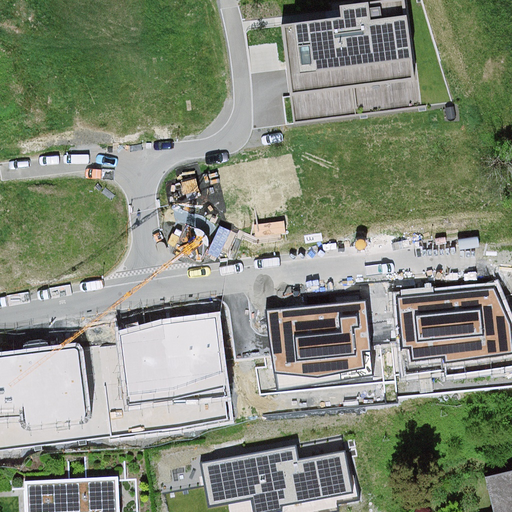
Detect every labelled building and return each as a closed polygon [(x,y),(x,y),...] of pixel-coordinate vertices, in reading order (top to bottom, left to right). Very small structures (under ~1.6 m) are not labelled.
[(412,0),(333,0),(335,10),(272,19),(285,107),(425,87),(412,0)] [(494,287),(398,298),(403,346),(411,345),(413,358),(445,354),(446,361),(511,353),(511,336),(511,324),(494,287)] [(365,302),(265,310),(274,373),(317,378),(364,368),(363,353),(370,352),(365,302)] [(162,325),(120,336),(127,395),(175,390),(221,373),(215,318),(162,325)] [(73,349),(0,358),(0,409),(23,408),(25,424),(26,426),(31,426),(82,420),(85,418),(86,414),(78,353),(76,351),(73,349)] [(296,445),(199,463),(208,509),(250,500),(252,511),(277,511),(282,511),(281,507),(353,493),(345,450),(298,459),(296,445)] [(511,511),(511,471),(486,477),(494,511),(511,511)] [(121,511),(120,476),(25,481),(26,511),(121,511)]
